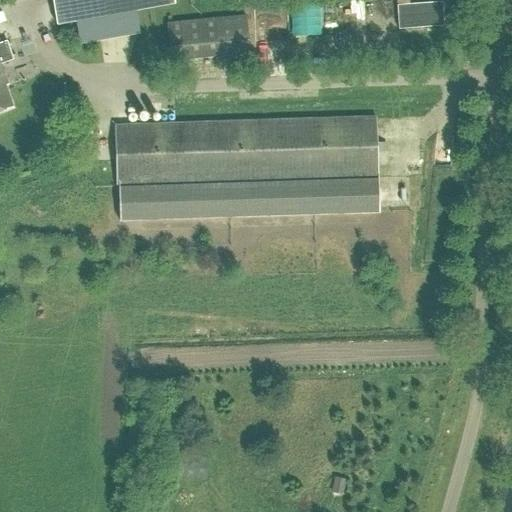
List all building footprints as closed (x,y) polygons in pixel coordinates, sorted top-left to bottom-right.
[(173,0),(51,0),(56,25),(174,4),(173,0)] [(397,32),(443,29),(441,5),(396,8),(397,32)] [(170,63),(217,58),(248,55),(245,19),(166,26),(170,63)] [(12,61),(6,41),(0,43),(0,112),(12,108),(5,87),(7,86),(0,65),(12,61)] [(116,186),(118,186),(119,221),(378,213),(375,118),(114,126),(116,186)] [(207,458),(167,454),(165,477),(205,481),(207,458)]
